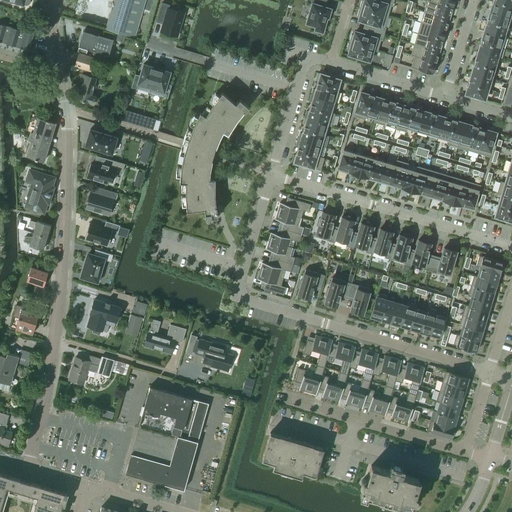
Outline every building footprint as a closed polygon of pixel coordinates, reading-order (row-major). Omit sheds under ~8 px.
[(112,0),(110,9),(104,28),(134,36),(144,0),(112,0)] [(315,29),(322,32),(327,17),(328,17),(329,15),(330,10),(331,8),(324,6),(324,4),(326,4),(326,0),(312,0),(314,1),(313,3),(312,2),(306,23),(316,26),(315,29)] [(361,0),(359,7),(387,16),(391,5),(392,5),(393,0),(379,0),(380,1),(376,0),(364,0),(362,0),(361,0)] [(427,0),(424,11),(449,18),(452,7),(427,0)] [(490,10),(509,16),(511,6),(511,5),(493,0),(492,0),(492,3),(490,10)] [(161,3),(156,21),(163,23),(160,31),(177,36),(184,12),(168,8),(169,5),(161,3)] [(371,30),(384,33),(385,27),(384,27),(387,16),(359,7),(357,15),(359,16),(358,20),(373,24),(371,30)] [(487,20),(506,26),(509,16),(490,10),(488,18),(487,18),(487,20)] [(421,22),(446,29),(449,18),(424,11),(421,22)] [(484,31),(503,37),(506,26),(487,20),(486,23),(484,31)] [(442,40),(443,40),(446,29),(421,22),(417,33),(442,40)] [(28,49),(32,34),(0,23),(0,41),(1,42),(1,40),(6,41),(5,43),(28,49)] [(83,30),(78,46),(93,50),(92,54),(103,58),(105,54),(107,54),(111,39),(83,30)] [(351,34),(349,42),(373,49),(372,49),(377,51),(381,40),(382,40),(384,33),(371,30),(369,35),(355,31),(354,35),(351,34)] [(480,41),(500,47),(503,37),(484,31),(482,39),(481,38),(480,41)] [(414,44),(439,51),(442,40),(417,33),(414,44)] [(478,52),(497,57),(500,47),(480,41),(480,44),(478,52)] [(373,49),(349,42),(347,49),(349,50),(348,54),(369,60),(372,49),(373,49)] [(411,54),(436,62),(439,51),(414,44),(411,54)] [(98,57),(79,52),(75,66),(94,71),(98,57)] [(474,62),(494,68),(497,57),(478,52),(475,59),(474,62)] [(386,53),(382,64),(389,66),(392,55),(386,53)] [(436,62),(411,54),(411,55),(414,56),(411,67),(433,73),(436,62)] [(135,73),(131,87),(149,92),(150,88),(157,65),(150,63),(150,64),(143,62),(139,74),(135,73)] [(471,72),(491,78),(494,68),(474,62),(471,72)] [(150,88),(149,92),(167,97),(171,84),(167,83),(171,71),(169,70),(164,69),(165,68),(157,65),(150,88)] [(468,83),(488,88),(491,78),(471,72),(468,83)] [(91,95),(94,84),(96,78),(81,73),(79,80),(82,81),(77,99),(93,104),(95,96),(91,95)] [(317,85),(336,91),(340,79),(318,73),(316,79),(319,80),(318,82),(317,82),(317,85)] [(488,88),(468,83),(467,85),(468,85),(465,94),(484,99),(488,88)] [(311,95),(333,101),(336,91),(317,85),(316,87),(316,89),(313,89),(311,95)] [(210,151),(212,147),(216,135),(221,126),(227,129),(227,128),(227,127),(233,118),(241,108),(244,111),(249,106),(239,98),(235,103),(222,91),(213,103),(205,114),(200,111),(193,125),(187,139),(186,144),(184,151),(181,166),(179,181),(185,181),(185,195),(186,210),(204,208),(205,217),(217,216),(217,215),(216,205),(212,206),(211,194),(211,182),(211,181),(205,181),(206,170),(209,157),(210,151)] [(366,114),(371,94),(369,94),(360,92),(353,115),(365,119),(366,114)] [(376,117),(382,98),(374,96),(374,95),(371,94),(366,114),(375,117),(376,117)] [(311,95),(309,101),(312,102),(311,104),(310,106),(330,112),(333,101),(311,95)] [(376,117),(375,117),(374,122),(385,125),(392,101),(389,100),(382,98),(376,117)] [(385,125),(395,128),(402,104),(395,102),(395,101),(392,101),(385,125)] [(395,128),(406,131),(407,127),(410,116),(413,107),(410,106),(402,104),(395,128)] [(326,123),(331,125),(334,114),(330,112),(310,106),(309,109),(310,109),(309,111),(306,110),(304,117),(326,123)] [(410,116),(407,127),(417,130),(420,120),(423,110),(415,108),(416,108),(413,107),(410,116)] [(128,110),(125,120),(139,124),(142,114),(128,110)] [(417,130),(428,133),(431,123),(433,113),(431,112),(431,113),(423,110),(420,120),(417,130)] [(428,133),(438,136),(444,116),(436,114),(433,113),(431,123),(428,133)] [(142,114),(139,124),(153,128),(156,118),(155,118),(142,114)] [(438,136),(448,139),(451,129),(454,119),(451,118),(451,119),(444,116),(438,136)] [(304,117),(303,123),(306,124),(305,126),(304,126),(303,128),(323,134),(326,123),(304,117)] [(29,136),(49,142),(55,123),(37,118),(33,132),(30,132),(29,136)] [(451,129),(448,139),(446,143),(457,146),(464,123),(457,120),(454,119),(451,129)] [(472,135),(475,125),(472,124),(472,125),(464,123),(457,146),(468,150),(472,135)] [(468,150),(473,151),(478,153),(485,129),(477,127),(478,126),(475,125),(472,135),(468,150)] [(298,139),(320,145),(323,134),(303,128),(303,131),(303,133),(300,132),(298,139)] [(90,129),(85,145),(112,153),(117,137),(90,129)] [(496,132),(488,130),(485,129),(478,153),(489,156),(496,132)] [(49,142),(29,136),(28,140),(30,141),(26,156),(43,161),(49,142)] [(298,139),(296,145),(299,146),(298,148),(298,147),(297,150),(317,156),(320,145),(298,139)] [(145,140),(139,159),(147,162),(153,143),(145,140)] [(343,149),(337,169),(348,172),(354,152),(343,149)] [(293,154),(291,161),(320,169),(320,168),(324,158),(317,156),(297,150),(296,153),(297,153),(296,155),(293,154)] [(359,175),(365,155),(354,152),(348,172),(359,175)] [(369,178),(375,158),(365,155),(359,175),(369,178)] [(90,164),(86,177),(107,183),(108,180),(112,181),(115,169),(122,171),(125,163),(104,157),(102,163),(100,163),(99,166),(90,164)] [(379,181),(385,161),(375,158),(369,178),(379,181)] [(396,164),(390,185),(400,188),(406,168),(407,168),(408,163),(397,160),(395,164),(396,164)] [(385,161),(379,181),(390,185),(396,164),(395,164),(385,161)] [(421,194),(428,169),(417,166),(415,170),(416,171),(410,191),(421,194)] [(410,191),(416,171),(415,170),(407,168),(406,168),(400,188),(410,191)] [(428,169),(421,194),(431,197),(437,177),(438,177),(439,172),(428,169)] [(138,170),(133,184),(140,186),(145,172),(138,170)] [(27,182),(30,184),(26,196),(29,197),(26,206),(43,211),(46,202),(47,202),(52,187),(45,185),(48,176),(30,171),(27,182)] [(511,172),(508,172),(505,182),(500,181),(511,184),(511,172)] [(452,203),(459,178),(449,175),(447,180),(441,200),(452,203)] [(437,177),(431,197),(441,200),(447,180),(438,177),(437,177)] [(462,206),(469,182),(459,178),(452,203),(462,206)] [(511,184),(500,181),(497,192),(511,196),(511,184)] [(469,182),(462,206),(473,209),(480,185),(469,182)] [(117,193),(96,186),(94,193),(92,192),(91,196),(89,196),(85,208),(108,215),(113,199),(115,200),(117,193)] [(511,196),(497,192),(497,193),(501,194),(498,205),(511,208),(511,196)] [(277,210),(301,217),(303,210),(308,211),(310,204),(290,198),(288,205),(280,202),(277,210)] [(511,208),(498,205),(495,216),(511,221),(511,208)] [(282,228),(302,234),(304,228),(298,226),(301,217),(277,210),(275,219),(284,221),(282,228)] [(338,229),(331,227),(335,215),(332,214),(333,212),(326,210),(325,212),(322,211),(320,218),(319,218),(316,225),(318,225),(315,236),(334,242),(335,239),(338,229)] [(338,229),(335,239),(347,243),(346,245),(353,248),(354,245),(357,235),(350,233),(354,220),(351,220),(352,218),(345,216),(344,217),(342,217),(338,229)] [(33,233),(47,237),(50,224),(36,220),(36,222),(30,220),(28,225),(34,229),(33,233)] [(112,230),(118,231),(120,225),(105,220),(104,227),(89,222),(84,238),(107,245),(112,230)] [(357,235),(354,245),(366,249),(365,251),(369,252),(372,253),(373,251),(376,241),(373,240),(370,239),(373,226),(370,225),(371,224),(364,222),(364,223),(361,222),(357,235)] [(304,228),(302,234),(308,236),(310,228),(304,227),(304,228)] [(376,241),(373,251),(385,255),(384,257),(388,258),(391,259),(395,246),(392,245),(389,244),(393,232),(390,231),(390,229),(383,227),(383,229),(380,228),(376,241)] [(302,234),(282,228),(280,235),(271,232),(268,240),(288,246),(290,238),(299,241),(302,234)] [(47,237),(33,233),(32,237),(25,237),(24,242),(30,243),(29,246),(43,249),(47,237)] [(395,246),(391,259),(407,264),(411,265),(412,262),(414,252),(408,250),(412,238),(409,237),(409,235),(402,233),(402,235),(399,234),(395,246)] [(414,252),(412,262),(424,265),(423,269),(430,271),(434,258),(427,256),(431,243),(428,242),(429,241),(422,239),(421,240),(418,239),(414,252)] [(272,258),(292,264),(294,257),(289,256),(292,247),(288,246),(268,240),(266,249),(275,251),(272,258)] [(434,258),(430,271),(449,276),(452,265),(454,266),(456,259),(454,258),(457,251),(454,250),(454,248),(447,246),(447,248),(444,247),(440,260),(434,258)] [(88,253),(81,276),(97,281),(104,258),(110,260),(112,254),(95,249),(93,255),(88,253)] [(476,265),(500,272),(503,262),(479,255),(476,265)] [(259,270),(283,277),(285,270),(290,271),(292,264),(272,258),(271,264),(262,262),(259,270)] [(474,275),(496,282),(499,272),(500,272),(476,265),(480,267),(477,276),(474,274),(474,275)] [(31,267),(27,281),(44,286),(48,272),(31,267)] [(300,295),(300,297),(307,299),(307,297),(310,298),(314,286),(321,288),(324,275),(305,269),(302,280),(300,279),(298,287),(300,287),(297,294),(300,295)] [(259,270),(257,279),(265,281),(263,288),(264,288),(263,291),(275,295),(276,292),(283,294),(286,287),(281,285),(283,277),(259,270)] [(496,282),(474,275),(471,285),(493,291),(496,282)] [(347,296),(351,283),(332,277),(329,288),(327,287),(325,295),(326,295),(324,302),(327,303),(327,305),(334,307),(334,305),(337,306),(341,294),(347,296)] [(351,283),(347,296),(354,298),(350,310),(353,311),(352,313),(360,315),(360,313),(363,314),(365,307),(367,307),(369,300),(367,299),(370,288),(351,283)] [(493,291),(471,285),(468,294),(491,301),(493,291)] [(380,321),(388,296),(377,292),(370,318),(375,319),(376,318),(380,319),(380,321)] [(468,294),(467,295),(471,296),(469,305),(488,311),(491,301),(468,294)] [(390,324),(396,302),(387,300),(388,296),(380,321),(385,322),(386,321),(390,322),(389,324),(390,324)] [(103,331),(107,319),(117,322),(121,307),(96,300),(88,326),(103,331)] [(400,327),(407,301),(405,305),(396,302),(390,324),(395,325),(396,324),(400,325),(399,327),(400,327)] [(409,330),(417,304),(407,301),(400,327),(405,328),(405,327),(409,328),(409,329),(409,330)] [(419,333),(427,307),(426,307),(425,311),(416,308),(417,304),(409,330),(410,330),(415,331),(415,329),(419,331),(419,332),(419,333)] [(469,305),(465,304),(462,314),(485,321),(488,311),(469,305)] [(31,315),(33,310),(16,305),(13,316),(19,318),(15,330),(33,335),(38,317),(31,315)] [(429,335),(436,310),(427,307),(419,333),(419,332),(424,334),(425,332),(429,334),(428,335),(429,335)] [(436,310),(429,335),(429,336),(429,335),(434,337),(435,335),(440,337),(445,317),(436,314),(437,310),(436,310)] [(125,332),(137,336),(143,317),(130,314),(125,332)] [(459,324),(482,331),(485,321),(462,314),(459,324)] [(175,340),(182,342),(186,329),(170,324),(166,337),(157,334),(161,321),(152,318),(148,332),(144,345),(153,348),(153,347),(162,349),(162,350),(171,353),(175,340)] [(456,333),(479,340),(482,331),(459,324),(463,325),(460,334),(456,333)] [(479,340),(456,333),(453,344),(476,351),(479,340)] [(199,339),(199,340),(196,339),(197,336),(191,334),(186,353),(192,354),(193,351),(196,352),(195,353),(205,356),(203,362),(228,370),(232,355),(225,353),(227,347),(199,339)] [(324,367),(332,340),(315,335),(313,341),(307,340),(303,353),(310,355),(311,349),(320,352),(316,364),(324,367)] [(332,340),(324,367),(326,360),(333,362),(334,356),(343,359),(339,371),(347,374),(355,347),(338,342),(336,348),(330,346),(332,340)] [(355,347),(347,374),(349,367),(356,369),(357,363),(366,366),(362,378),(370,381),(376,360),(378,353),(361,348),(359,355),(353,353),(355,347)] [(0,380),(10,384),(19,356),(7,352),(6,355),(0,353),(0,380)] [(83,383),(87,370),(109,377),(114,359),(101,356),(101,358),(89,355),(88,361),(75,357),(69,379),(83,383)] [(393,387),(399,367),(401,360),(384,355),(382,362),(376,360),(370,381),(372,374),(379,376),(380,370),(389,372),(385,385),(393,387)] [(399,367),(393,387),(393,388),(395,381),(402,382),(403,377),(412,379),(408,392),(416,394),(424,367),(407,362),(405,369),(399,367)] [(324,367),(316,364),(312,379),(304,376),(305,370),(298,368),(294,382),(301,384),(299,390),(316,395),(324,367)] [(324,367),(316,395),(318,389),(324,390),(322,397),(339,402),(347,374),(339,371),(335,385),(327,383),(328,377),(322,375),(324,367)] [(442,381),(465,388),(468,377),(445,370),(442,381)] [(362,409),(370,381),(362,378),(358,392),(350,389),(351,384),(345,382),(347,374),(339,402),(341,395),(347,397),(345,404),(362,409)] [(385,416),(393,387),(385,385),(381,399),(373,396),(374,390),(368,389),(370,381),(362,409),(364,402),(370,404),(368,411),(385,416)] [(439,390),(462,397),(465,388),(442,381),(439,390)] [(149,386),(137,428),(125,473),(183,489),(208,403),(149,386)] [(393,387),(385,416),(387,409),(393,411),(391,417),(408,423),(416,394),(408,392),(404,406),(396,403),(397,397),(391,395),(393,388),(393,387)] [(436,400),(459,407),(462,397),(439,390),(436,400)] [(437,411),(456,417),(459,407),(436,400),(436,401),(440,402),(437,411)] [(100,408),(98,414),(112,418),(114,412),(100,408)] [(0,443),(8,446),(12,431),(3,429),(4,424),(6,425),(9,415),(0,411),(0,443)] [(456,417),(437,411),(434,420),(430,419),(430,420),(454,427),(454,426),(453,426),(456,417)] [(454,427),(430,420),(427,430),(451,437),(454,427)] [(279,435),(270,433),(262,458),(269,461),(270,458),(275,460),(273,467),(301,476),(303,468),(308,469),(307,472),(315,474),(323,448),(314,446),(314,445),(279,435)] [(364,479),(361,482),(364,487),(364,490),(369,491),(367,496),(405,507),(406,502),(411,504),(412,501),(413,502),(418,499),(415,493),(419,479),(406,475),(401,473),(402,470),(402,467),(400,467),(400,466),(394,465),(391,464),(390,467),(389,470),(371,465),(367,479),(366,479),(364,479)] [(0,511),(61,511),(67,492),(0,472),(0,511)]
